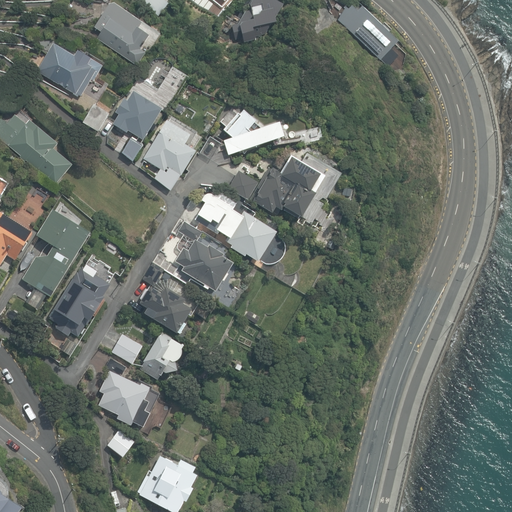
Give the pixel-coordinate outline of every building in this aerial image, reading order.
[(140,0),(157,14),(168,0),(140,0)] [(243,38),(244,42),(255,40),(255,37),(265,34),(269,28),(268,25),(276,23),(275,18),(282,5),(273,0),(264,0),(261,1),(260,0),(253,0),(250,6),(251,11),(245,13),(238,25),(232,26),(235,40),(243,38)] [(140,23),(110,2),(92,27),(100,32),(95,39),(136,66),(145,53),(139,50),(149,36),(136,28),(140,23)] [(344,5),(336,18),(379,58),(380,58),(387,64),(397,54),(390,47),(397,40),(360,5),(355,9),(350,4),(347,7),(344,5)] [(74,56),(55,44),(36,73),(77,99),(99,66),(77,51),(74,56)] [(160,109),(132,92),(126,101),(122,98),(113,113),(118,116),(113,124),(126,133),(127,131),(142,139),(160,109)] [(109,114),(92,105),(82,122),(99,132),(109,114)] [(224,141),(229,154),(283,136),(279,122),(260,129),(255,123),(256,121),(243,110),(239,115),(237,112),(223,130),(233,138),(224,141)] [(6,124),(1,119),(0,120),(0,138),(55,184),(72,165),(53,149),(57,143),(29,120),(25,125),(13,115),(6,124)] [(195,151),(160,130),(143,159),(164,172),(167,168),(180,176),(195,151)] [(283,209),(301,219),(315,195),(314,194),(325,176),(291,155),(281,172),(273,167),(271,169),(268,167),(256,187),(259,189),(252,201),(272,212),(275,206),(282,210),(283,209)] [(227,188),(247,200),(258,182),(238,170),(227,188)] [(246,254),(259,262),(278,233),(243,210),(241,214),(206,192),(200,201),(205,204),(195,219),(217,233),(218,231),(228,238),(226,241),(232,245),(230,248),(244,257),(246,254)] [(91,233),(52,209),(36,235),(53,246),(47,257),(35,257),(22,279),(52,297),(91,233)] [(33,232),(0,212),(0,265),(6,255),(16,260),(33,232)] [(184,216),(177,226),(194,238),(201,227),(184,216)] [(182,267),(180,271),(214,292),(231,264),(220,257),(222,254),(208,246),(207,248),(194,240),(187,251),(182,247),(173,262),(182,267)] [(108,285),(81,267),(48,319),(77,338),(88,320),(90,321),(104,300),(100,297),(108,285)] [(161,294),(149,287),(139,304),(146,308),(143,314),(176,333),(190,309),(181,304),(184,299),(165,288),(161,294)] [(256,324),(259,317),(248,311),(245,318),(256,324)] [(170,338),(162,332),(140,368),(157,379),(175,350),(166,344),(170,338)] [(121,335),(112,352),(133,363),(142,347),(121,335)] [(148,390),(108,371),(99,391),(104,394),(98,406),(118,415),(116,418),(131,426),(148,390)] [(134,441),(118,430),(107,446),(122,457),(134,441)] [(159,456),(138,493),(172,511),(175,511),(182,500),(185,502),(193,488),(189,486),(195,475),(191,472),(194,468),(179,460),(176,465),(159,456)] [(0,492),(0,511),(14,511),(19,507),(0,492)]
